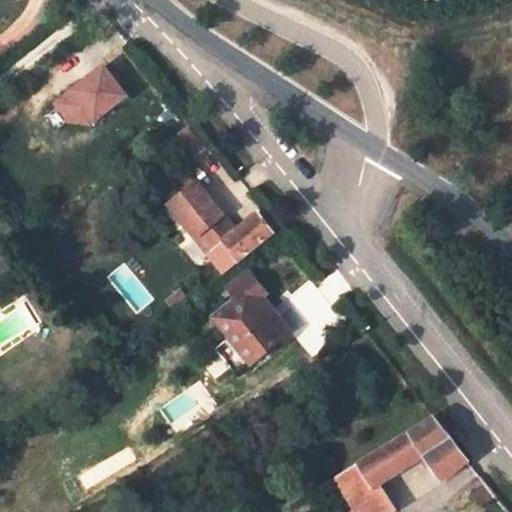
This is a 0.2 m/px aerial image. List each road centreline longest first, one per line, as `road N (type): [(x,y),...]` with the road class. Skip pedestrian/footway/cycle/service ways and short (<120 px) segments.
road 1 (tertiary): [(146,0),(376,153)]
road 2 (residential): [(511,444),(341,229)]
road 3 (tertiary): [(376,153),(380,115),(358,68),(215,0)]
road 4 (residential): [(222,82),(341,229)]
road 5 (primary): [(376,153),(511,251)]
